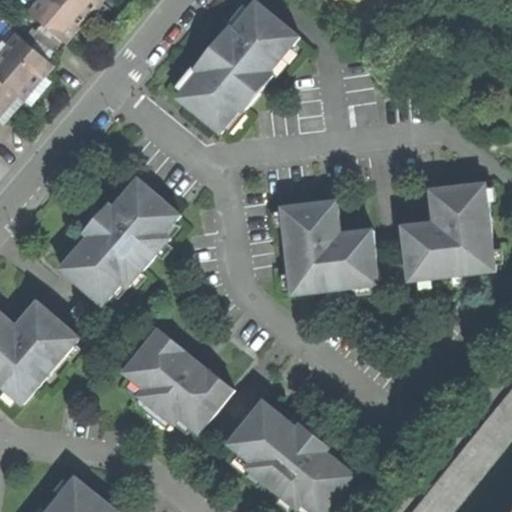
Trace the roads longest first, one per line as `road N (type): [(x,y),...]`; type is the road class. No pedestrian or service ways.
road 1 (residential): [(221,155),(251,292),(377,394),(419,390),(511,295)]
road 2 (residential): [(511,182),(442,133),(301,147)]
road 3 (residential): [(0,436),(126,459),(202,511)]
road 4 (track): [(395,511),(511,366)]
road 5 (residential): [(0,217),(112,86)]
road 6 (residential): [(112,86),(184,146),(221,155)]
